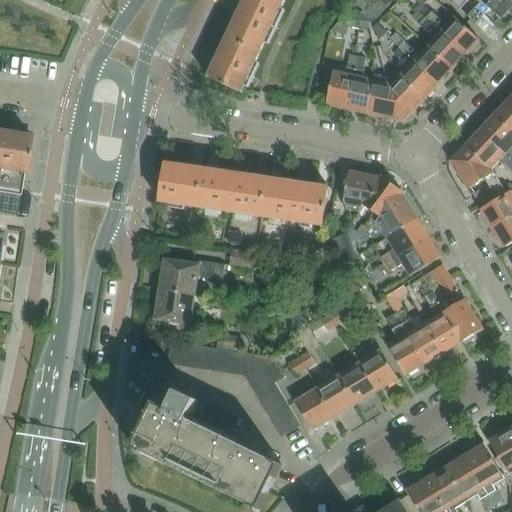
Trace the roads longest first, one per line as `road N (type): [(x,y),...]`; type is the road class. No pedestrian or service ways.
road 1 (residential): [(63,102),(0,460)]
road 2 (primary): [(77,137),(66,290),(38,477)]
road 3 (residential): [(414,154),(151,117)]
road 4 (residential): [(511,369),(342,472),(303,511)]
road 5 (primary): [(68,426),(92,277),(112,218)]
road 6 (unclassified): [(511,318),(414,154)]
road 7 (residential): [(106,397),(127,260),(112,218)]
road 8 (residential): [(414,154),(511,49)]
road 9 (residential): [(134,511),(103,500),(106,397)]
